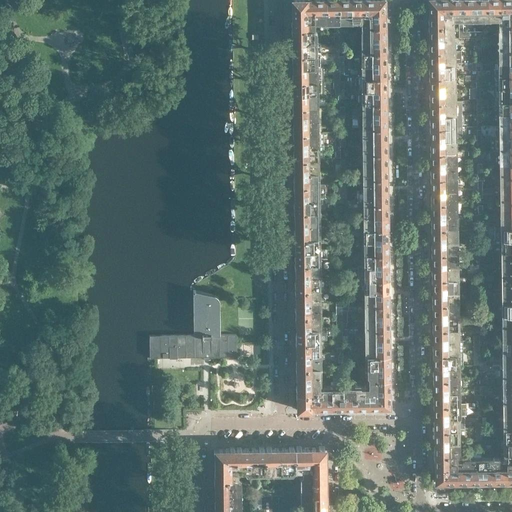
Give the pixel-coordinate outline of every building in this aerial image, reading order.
[(313,15),(312,0),(291,0),(292,15),(313,15)] [(325,21),(325,0),(312,0),(313,15),(317,15),(317,21),(320,21),(321,21),(325,21)] [(338,20),(337,0),(325,0),(325,21),(338,21),(338,20)] [(351,20),(350,0),(337,0),(338,20),(351,20)] [(363,13),(362,0),(350,0),(351,20),(359,20),(359,13),(363,13)] [(384,13),(384,0),(383,0),(362,0),(363,13),(363,14),(384,13)] [(450,16),(449,0),(428,0),(429,9),(442,9),(442,16),(450,16)] [(462,18),(462,0),(449,0),(450,16),(451,16),(451,18),(462,18)] [(475,18),(474,0),(462,0),(462,18),(475,18)] [(488,17),(487,0),(474,0),(475,18),(488,17)] [(500,14),(500,0),(487,0),(488,17),(499,17),(500,17),(500,14)] [(511,7),(511,0),(500,0),(500,14),(507,14),(507,8),(511,7)] [(511,7),(507,8),(507,14),(500,14),(500,17),(499,17),(499,24),(511,24),(511,7)] [(451,25),(451,18),(451,16),(450,16),(442,16),(442,9),(429,9),(429,19),(428,19),(428,24),(429,24),(429,25),(451,25)] [(385,20),(384,20),(384,13),(363,14),(363,13),(359,13),(359,20),(362,20),(362,26),(384,26),(384,25),(385,24),(385,20)] [(313,28),(313,21),(317,21),(317,15),(313,15),(292,15),(292,22),(291,22),(291,26),(292,27),(292,28),(313,28)] [(511,24),(499,24),(499,37),(511,36),(511,24)] [(451,37),(451,26),(451,25),(429,25),(429,26),(428,27),(428,31),(429,32),(429,38),(451,37)] [(384,33),(385,32),(385,28),(384,27),(384,26),(362,26),(362,39),(384,39),(384,33)] [(314,41),(314,30),(313,29),(313,28),(292,28),(292,29),(291,30),(291,34),(292,35),(292,41),(314,41)] [(511,36),(499,37),(499,50),(511,49),(511,36)] [(453,50),(452,37),(451,37),(429,38),(429,44),(428,45),(428,49),(429,49),(429,50),(453,50)] [(386,45),(384,45),(384,39),(362,39),(362,52),(384,51),(384,50),(386,50),(386,45)] [(315,54),(314,41),(292,41),(292,48),(291,48),(291,52),(292,53),(292,54),(315,54)] [(511,49),(499,50),(500,62),(511,61),(511,49)] [(453,63),(453,50),(429,50),(429,51),(428,52),(428,56),(430,57),(430,63),(453,63)] [(384,58),(386,57),(386,53),(384,52),(384,51),(362,52),(363,64),(385,64),(384,58)] [(315,67),(315,54),(292,54),(292,55),(291,56),(291,60),(293,61),(293,67),(315,67)] [(511,61),(500,62),(500,75),(511,74),(511,61)] [(453,75),(453,63),(430,63),(430,69),(428,70),(429,74),(430,75),(430,76),(453,75)] [(386,71),(385,70),(385,64),(363,64),(363,77),(385,76),(385,75),(386,75),(386,71)] [(315,80),(315,67),(293,67),(293,74),(291,74),(292,78),(293,79),(293,80),(315,80)] [(511,74),(500,75),(500,87),(511,87),(511,74)] [(453,88),(453,75),(430,76),(430,77),(429,77),(429,81),(430,82),(430,88),(453,88)] [(385,83),(386,82),(386,78),(385,77),(385,76),(363,77),(363,89),(385,89),(385,83)] [(315,93),(315,80),(293,80),(293,81),(292,82),(292,86),(293,87),(293,93),(315,93)] [(511,87),(500,87),(500,100),(511,99),(511,87)] [(453,100),(453,88),(430,88),(430,94),(429,95),(429,99),(430,100),(430,101),(453,100)] [(386,96),(385,95),(385,89),(363,89),(363,102),(385,102),(385,101),(386,100),(386,96)] [(315,106),(315,93),(293,93),(293,100),(292,100),(292,104),(293,105),(293,106),(315,106)] [(511,99),(500,100),(500,112),(511,112),(511,99)] [(453,113),(453,100),(430,101),(430,102),(429,102),(429,107),(430,107),(430,113),(453,113)] [(385,108),(386,107),(386,103),(385,103),(385,102),(363,102),(363,115),(385,114),(385,108)] [(315,119),(315,106),(293,106),(293,107),(292,108),(292,112),(293,113),(293,119),(315,119)] [(511,112),(500,112),(500,125),(511,124),(511,112)] [(454,126),(453,113),(430,113),(430,119),(429,120),(429,124),(430,125),(430,126),(454,126)] [(480,121),(480,113),(476,113),(476,117),(472,117),(472,125),(476,125),(476,121),(480,121)] [(387,121),(385,120),(385,114),(363,115),(363,127),(385,127),(385,126),(387,125),(387,121)] [(316,132),(315,119),(293,119),(293,126),(292,126),(292,130),(293,131),(293,132),(316,132)] [(511,124),(500,125),(501,138),(511,137),(511,124)] [(481,138),(480,130),(476,130),(476,125),(472,125),(473,134),(477,134),(477,138),(481,138)] [(454,138),(454,126),(430,126),(430,127),(429,128),(429,132),(431,132),(431,139),(454,138)] [(385,133),(387,133),(387,129),(385,128),(385,127),(363,127),(364,140),(386,139),(385,133)] [(316,145),(316,132),(293,132),(293,133),(292,134),(292,138),(294,139),(294,145),(316,145)] [(511,137),(501,138),(501,150),(511,150),(511,137)] [(454,151),(454,138),(431,139),(431,145),(429,145),(429,149),(431,150),(431,151),(454,151)] [(387,146),(386,146),(386,139),(364,140),(364,152),(386,152),(386,151),(387,150),(387,146)] [(316,158),(316,145),(294,145),(294,152),(292,152),(293,156),(294,157),(294,158),(316,158)] [(511,150),(501,150),(501,163),(511,162),(511,150)] [(454,163),(454,151),(431,151),(431,152),(430,153),(430,157),(431,158),(431,164),(454,163)] [(386,159),(387,158),(387,154),(386,153),(386,152),(364,152),(364,165),(386,165),(386,159)] [(316,171),(316,158),(294,158),(294,159),(293,160),(293,164),(294,165),(294,171),(316,171)] [(511,162),(501,163),(501,176),(511,175),(511,162)] [(454,176),(454,163),(431,164),(431,170),(430,171),(430,175),(431,175),(431,176),(454,176)] [(387,171),(386,171),(386,165),(364,165),(364,178),(386,177),(386,176),(387,176),(387,171)] [(316,184),(316,171),(294,171),(294,178),(293,178),(293,182),(294,183),(294,184),(316,184)] [(511,175),(501,176),(501,188),(511,187),(511,175)] [(454,189),(454,176),(431,176),(431,177),(430,178),(430,182),(431,183),(431,189),(454,189)] [(386,184),(387,183),(387,179),(386,178),(386,177),(364,178),(364,190),(386,190),(386,184)] [(316,197),(316,184),(294,184),(294,185),(293,186),(293,190),(294,191),(294,197),(316,197)] [(511,187),(501,188),(501,201),(511,200),(511,187)] [(455,201),(454,189),(431,189),(431,195),(430,196),(430,200),(431,201),(431,202),(455,201)] [(388,197),(386,196),(386,190),(364,190),(364,203),(386,202),(386,201),(388,201),(388,197)] [(317,210),(316,197),(294,197),(294,204),(293,204),(293,208),(294,209),(294,210),(317,210)] [(511,200),(501,201),(502,213),(511,213),(511,200)] [(455,214),(455,201),(431,202),(431,203),(430,203),(430,207),(431,208),(432,214),(455,214)] [(386,209),(388,208),(388,204),(386,203),(386,202),(364,203),(365,215),(387,215),(386,209)] [(317,223),(317,210),(294,210),(295,211),(293,212),(293,216),(295,217),(295,223),(317,223)] [(511,213),(502,213),(502,226),(511,225),(511,213)] [(455,226),(455,214),(432,214),(432,220),(430,221),(430,225),(432,226),(432,227),(455,226)] [(388,222),(387,221),(387,215),(365,215),(365,228),(387,228),(387,227),(388,226),(388,222)] [(317,236),(317,223),(295,223),(295,230),(293,230),(294,234),(295,235),(295,236),(317,236)] [(511,225),(502,226),(502,238),(511,238),(511,225)] [(455,239),(455,226),(432,227),(432,228),(430,228),(431,233),(432,233),(432,239),(455,239)] [(387,234),(388,233),(388,229),(387,229),(387,228),(365,228),(365,241),(387,240),(387,234)] [(317,249),(317,236),(295,236),(295,237),(294,238),(294,242),(295,243),(295,249),(317,249)] [(511,238),(502,238),(502,251),(511,250),(511,238)] [(455,252),(455,239),(432,239),(432,245),(431,246),(431,250),(432,251),(432,252),(455,252)] [(388,247),(387,246),(387,240),(365,241),(365,253),(387,253),(387,252),(388,251),(388,247)] [(317,262),(317,249),(295,249),(295,256),(294,256),(294,260),(295,261),(295,262),(317,262)] [(511,250),(502,251),(502,264),(511,263),(511,250)] [(455,264),(455,252),(432,252),(432,253),(431,254),(431,258),(432,258),(432,265),(455,264)] [(387,259),(388,259),(388,254),(387,254),(387,253),(365,253),(365,266),(387,265),(387,259)] [(317,275),(317,262),(295,262),(295,263),(294,264),(294,268),(295,269),(295,275),(317,275)] [(511,263),(502,264),(502,276),(511,276),(511,263)] [(455,277),(455,264),(432,265),(432,271),(431,271),(431,275),(432,276),(432,277),(455,277)] [(389,272),(387,272),(387,265),(365,266),(365,278),(387,278),(387,277),(389,276),(389,272)] [(318,288),(317,275),(295,275),(295,282),(294,282),(294,286),(295,287),(296,288),(318,288)] [(511,276),(502,276),(503,289),(511,288),(511,276)] [(456,289),(455,277),(432,277),(432,278),(431,279),(431,283),(432,284),(433,290),(456,289)] [(387,285),(389,284),(389,280),(387,279),(387,278),(365,278),(366,291),(388,291),(387,285)] [(318,301),(318,288),(296,288),(296,289),(294,290),(294,294),(296,295),(296,301),(318,301)] [(511,288),(503,289),(503,301),(511,301),(511,288)] [(456,302),(456,289),(433,290),(433,296),(431,297),(431,301),(433,301),(433,302),(456,302)] [(219,334),(219,301),(219,300),(219,299),(218,298),(217,297),(216,296),(216,295),(215,295),(214,295),(195,290),(193,290),(193,335),(160,335),(160,341),(164,341),(164,353),(160,353),(160,357),(203,357),(203,360),(210,359),(210,357),(236,356),(236,334),(219,334)] [(389,297),(388,297),(388,291),(366,291),(366,304),(388,303),(388,302),(389,302),(389,297)] [(318,314),(318,301),(296,301),(296,308),(295,308),(295,312),(296,313),(296,314),(318,314)] [(511,301),(503,301),(503,314),(511,313),(511,301)] [(456,315),(456,302),(433,302),(433,303),(431,304),(432,308),(433,309),(433,315),(456,315)] [(388,310),(389,309),(389,305),(388,304),(388,303),(366,304),(366,316),(388,316),(388,310)] [(511,313),(503,314),(503,327),(511,326),(511,313)] [(318,327),(318,314),(296,314),(296,315),(295,316),(295,320),(296,321),(296,327),(318,327)] [(456,327),(456,315),(433,315),(433,321),(432,322),(432,326),(433,327),(433,328),(456,327)] [(389,323),(388,322),(388,316),(366,316),(366,329),(388,328),(388,327),(389,327),(389,323)] [(511,326),(503,327),(503,339),(511,339),(511,326)] [(318,340),(318,327),(296,327),(296,334),(295,334),(295,338),(296,339),(296,340),(318,340)] [(456,340),(456,327),(433,328),(433,329),(432,329),(432,333),(433,334),(433,340),(456,340)] [(388,335),(389,334),(389,330),(388,329),(388,328),(366,329),(366,341),(388,341),(388,335)] [(511,339),(503,339),(503,352),(511,351),(511,339)] [(318,353),(318,340),(296,340),(296,341),(295,342),(295,346),(296,347),(296,353),(318,353)] [(456,352),(456,340),(433,340),(433,346),(432,347),(432,351),(433,352),(433,353),(456,352)] [(390,348),(388,347),(388,341),(366,341),(366,354),(388,354),(388,353),(390,352),(390,348)] [(511,351),(503,352),(504,364),(511,364),(511,351)] [(457,365),(456,352),(433,353),(433,354),(432,354),(432,359),(433,359),(434,365),(457,365)] [(319,366),(318,353),(296,353),(296,360),(295,360),(295,364),(296,365),(297,366),(319,366)] [(388,360),(390,359),(390,355),(388,355),(388,354),(366,354),(367,367),(389,366),(388,360)] [(457,378),(457,365),(434,365),(434,371),(432,372),(432,376),(434,377),(434,378),(457,378)] [(319,379),(319,366),(297,366),(297,367),(295,368),(295,372),(297,373),(297,379),(319,379)] [(390,373),(389,372),(389,366),(367,367),(367,374),(368,375),(368,379),(389,379),(389,378),(390,377),(390,373)] [(457,390),(457,378),(434,378),(434,379),(432,380),(432,384),(434,384),(434,391),(457,390)] [(319,386),(319,379),(297,379),(297,386),(296,386),(296,390),(297,391),(297,392),(318,392),(318,393),(322,393),(322,386),(319,386)] [(389,385),(390,385),(390,380),(389,380),(389,379),(368,379),(368,386),(364,386),(364,392),(368,392),(389,391),(389,385)] [(356,407),(355,385),(343,385),(343,386),(343,407),(344,407),(345,408),(349,408),(350,407),(356,407)] [(368,407),(368,392),(364,392),(364,386),(360,386),(359,385),(355,385),(356,407),(357,407),(357,408),(361,408),(362,407),(368,407)] [(330,407),(330,386),(322,386),(322,393),(318,393),(318,407),(319,407),(320,409),(324,409),(324,407),(330,407)] [(343,386),(330,386),(330,407),(331,407),(332,409),(336,409),(337,407),(343,407),(343,386)] [(457,403),(457,390),(434,391),(434,397),(433,397),(433,401),(434,402),(434,403),(457,403)] [(389,407),(389,391),(368,392),(368,407),(369,407),(370,408),(374,408),(375,407),(389,407)] [(318,407),(318,393),(318,392),(297,392),(297,393),(296,394),(296,398),(297,399),(297,409),(311,409),(311,408),(318,407)] [(457,416),(457,403),(434,403),(434,404),(433,405),(433,409),(434,410),(434,416),(456,415),(456,416),(457,416)] [(456,428),(456,416),(456,415),(434,416),(434,422),(433,423),(433,427),(434,427),(434,428),(456,428)] [(456,441),(456,428),(434,428),(434,429),(433,430),(433,434),(434,435),(434,441),(456,441)] [(457,453),(456,441),(434,441),(435,447),(433,448),(433,452),(435,453),(435,454),(457,453)] [(295,468),(295,448),(294,448),(293,446),(289,446),(288,448),(280,448),(280,471),(293,471),(295,469),(295,468)] [(310,467),(310,447),(301,448),(300,446),(296,446),(296,448),(295,448),(295,468),(300,468),(304,469),(305,467),(310,467)] [(325,462),(325,449),(322,449),(322,446),(319,446),(318,447),(310,447),(310,467),(325,467),(326,466),(326,463),(325,462)] [(235,463),(235,448),(234,448),(233,447),(229,447),(228,449),(216,449),(216,450),(213,450),(213,455),(215,455),(215,464),(235,463)] [(250,472),(250,448),(241,448),(240,447),(236,447),(236,448),(235,448),(235,463),(235,467),(238,470),(244,470),(244,471),(245,472),(250,472)] [(265,471),(265,448),(264,448),(263,447),(259,447),(258,448),(250,448),(250,472),(265,471)] [(280,471),(280,448),(271,448),(270,447),(266,447),(266,448),(265,448),(265,471),(280,471)] [(456,481),(456,460),(457,460),(457,453),(435,454),(435,455),(433,455),(433,459),(435,460),(435,481),(456,481)] [(481,480),(481,458),(468,459),(468,481),(469,481),(470,482),(474,482),(475,481),(481,480)] [(494,480),(493,458),(481,458),(481,480),(487,480),(488,482),(492,482),(493,480),(494,480)] [(506,480),(506,459),(505,459),(501,459),(500,458),(493,458),(494,480),(500,480),(500,481),(505,481),(505,480),(506,480)] [(468,481),(468,459),(461,459),(457,460),(456,460),(456,481),(457,481),(457,482),(462,482),(462,481),(468,481)] [(236,472),(238,470),(235,467),(235,463),(215,464),(215,472),(214,473),(214,477),(215,478),(215,479),(236,479),(236,478),(236,472)] [(326,474),(325,473),(325,467),(310,467),(305,467),(304,469),(304,475),(303,475),(302,476),(302,480),(325,480),(325,479),(326,478),(326,474)] [(238,493),(238,480),(236,478),(236,479),(215,479),(215,480),(214,480),(214,485),(215,485),(215,494),(238,493)] [(326,487),(325,486),(325,480),(302,480),(302,493),(325,493),(325,492),(326,491),(326,487)] [(239,508),(238,493),(215,494),(215,502),(214,503),(214,507),(215,508),(215,509),(239,508)] [(327,500),(325,499),(325,493),(302,493),(302,506),(325,505),(325,504),(327,504),(327,500)] [(273,511),(273,507),(273,501),(273,495),(270,495),(264,495),(261,495),(261,497),(261,503),(261,508),(261,511),(273,511)]
